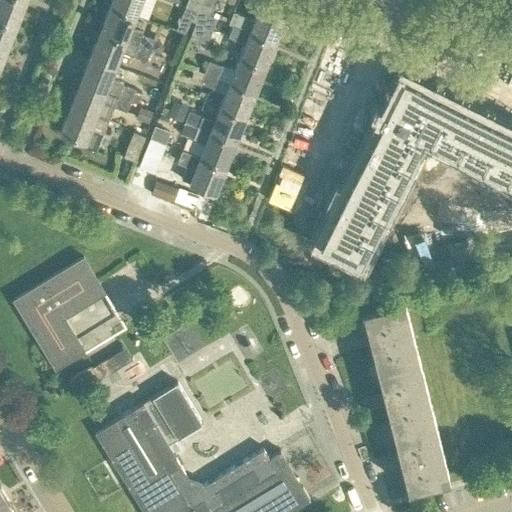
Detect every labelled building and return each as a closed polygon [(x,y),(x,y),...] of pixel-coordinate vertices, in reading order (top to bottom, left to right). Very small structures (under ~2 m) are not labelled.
[(0,0),(0,17),(16,24),(25,0),(0,0)] [(109,0),(109,2),(135,13),(140,0),(109,0)] [(200,0),(198,8),(208,12),(213,0),(200,0)] [(109,2),(99,28),(150,48),(150,47),(154,37),(142,31),(142,29),(131,25),(135,13),(109,2)] [(181,14),(193,19),(198,8),(185,3),(181,14)] [(227,20),(248,28),(275,39),(285,13),(258,3),(253,16),(232,8),(227,20)] [(198,8),(193,19),(204,23),(208,12),(198,8)] [(0,46),(6,49),(16,24),(0,17),(0,46)] [(99,28),(89,53),(116,63),(121,49),(146,59),(150,48),(99,28)] [(248,28),(238,53),(265,64),(275,39),(248,28)] [(154,37),(150,47),(160,51),(162,45),(160,39),(154,37)] [(89,53),(79,78),(130,98),(135,87),(122,82),(123,80),(111,75),(116,63),(89,53)] [(238,53),(228,78),(255,89),(265,64),(238,53)] [(221,63),(208,58),(204,69),(217,74),(221,63)] [(217,74),(204,69),(204,71),(194,67),(190,77),(213,86),(217,74)] [(382,109),(381,111),(421,131),(434,138),(454,98),(401,71),(382,109)] [(224,90),(218,104),(245,114),(255,89),(228,78),(223,76),(218,88),(224,90)] [(79,78),(69,103),(108,118),(113,104),(126,109),(130,98),(79,78)] [(167,113),(181,118),(187,104),(173,98),(167,113)] [(454,98),(434,138),(459,150),(479,110),(454,98)] [(108,118),(69,103),(59,128),(84,138),(82,143),(96,148),(108,118)] [(188,108),(184,119),(235,139),(245,114),(218,104),(213,117),(188,108)] [(135,116),(148,121),(152,110),(139,105),(135,116)] [(479,110),(459,150),(484,163),(504,123),(479,110)] [(381,111),(369,136),(409,157),(421,131),(381,111)] [(204,140),(199,154),(225,164),(235,139),(184,119),(183,121),(172,117),(168,125),(204,140)] [(154,123),(149,135),(165,141),(169,129),(154,123)] [(511,126),(504,123),(484,163),(509,175),(511,168),(511,126)] [(122,154),(135,159),(145,134),(133,129),(122,154)] [(139,160),(153,166),(163,141),(149,135),(139,160)] [(369,136),(356,161),(396,182),(409,157),(369,136)] [(425,163),(449,170),(455,153),(431,145),(425,163)] [(225,164),(199,154),(182,147),(177,159),(186,163),(181,176),(188,179),(215,190),(225,164)] [(356,161),(344,186),(384,207),(396,182),(356,161)] [(177,186),(155,179),(152,190),(173,197),(176,187),(177,186)] [(344,186),(331,212),(371,232),(384,207),(344,186)] [(176,187),(173,197),(188,203),(192,193),(176,187)] [(331,212),(319,237),(359,257),(371,232),(331,212)] [(14,296),(55,364),(83,347),(62,313),(103,289),(97,278),(96,276),(82,255),(14,296)] [(364,318),(376,364),(419,353),(403,293),(360,304),(364,318)] [(104,358),(110,369),(130,356),(124,346),(104,358)] [(376,364),(391,425),(434,414),(419,353),(376,364)] [(93,365),(100,375),(110,369),(104,358),(93,365)] [(90,364),(69,377),(77,389),(97,376),(90,364)] [(97,427),(95,429),(111,455),(127,482),(145,511),(282,511),(302,500),(309,496),(302,484),(291,491),(269,455),(263,445),(200,483),(190,479),(167,442),(202,420),(177,379),(97,427)] [(434,414),(391,425),(407,485),(450,474),(434,414)] [(269,455),(291,491),(302,484),(280,448),(269,455)] [(0,511),(13,511),(3,494),(0,496),(0,511)]
